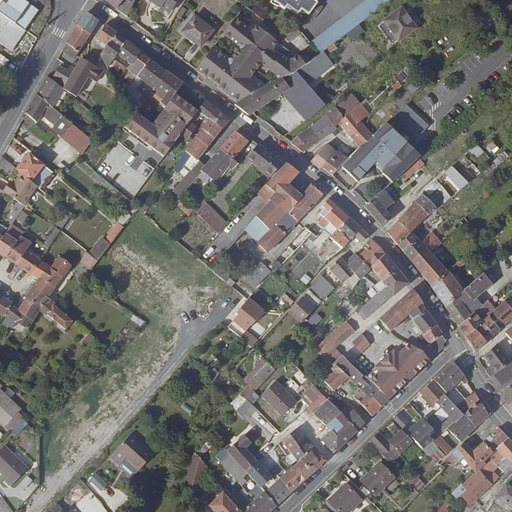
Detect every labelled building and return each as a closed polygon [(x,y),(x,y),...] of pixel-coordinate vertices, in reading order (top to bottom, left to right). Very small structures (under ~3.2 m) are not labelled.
[(0,42),(11,51),(40,10),(25,0),(22,0),(21,3),(7,22),(4,26),(0,31),(0,42)] [(21,3),(17,0),(13,7),(16,9),(21,3)] [(104,0),(116,9),(127,17),(135,0),(104,0)] [(177,0),(148,0),(170,13),(177,0)] [(271,0),(285,10),(287,7),(298,15),(301,10),(314,19),(323,7),(314,0),(271,0)] [(390,0),(364,0),(310,43),(319,55),(323,51),(390,0)] [(10,5),(6,2),(3,5),(5,7),(1,11),(4,13),(10,5)] [(416,28),(401,8),(384,21),(398,41),(416,28)] [(240,12),(235,18),(252,31),(256,25),(240,12)] [(78,25),(90,35),(99,21),(90,14),(83,15),(78,25)] [(213,30),(195,15),(181,32),(199,47),(213,30)] [(237,103),(271,82),(293,74),(305,65),(297,55),(296,56),(290,60),(281,53),(280,54),(273,49),(278,42),(256,25),(252,31),(235,18),(199,65),(195,70),(200,74),(205,78),(207,76),(219,86),(217,87),(237,103)] [(79,52),(90,35),(78,25),(66,43),(67,44),(62,50),(75,59),(79,52)] [(97,38),(107,45),(111,41),(116,34),(118,33),(106,25),(97,38)] [(296,27),(283,36),(289,43),(301,33),(296,27)] [(116,34),(111,41),(121,49),(127,42),(116,34)] [(111,41),(107,45),(103,51),(114,59),(117,54),(121,49),(111,41)] [(121,49),(117,54),(131,65),(141,52),(127,41),(127,42),(121,49)] [(296,56),(278,42),(273,49),(280,54),(281,53),(290,60),(296,56)] [(456,53),(452,47),(443,55),(447,61),(456,53)] [(114,59),(103,51),(101,55),(107,69),(114,59)] [(312,117),(325,106),(313,91),(318,86),(310,75),(316,70),(320,76),(334,65),(323,51),(319,55),(305,65),(293,74),(271,82),(237,103),(234,105),(248,115),(282,93),(288,89),(300,103),(294,107),(301,116),(307,111),(312,117)] [(133,74),(121,89),(127,92),(131,86),(138,77),(150,61),(151,59),(141,52),(131,65),(127,69),(133,74)] [(492,58),(495,62),(488,68),(494,76),(502,71),(510,64),(511,62),(511,56),(508,52),(503,56),(499,52),(492,58)] [(59,67),(51,80),(60,87),(63,89),(76,97),(88,78),(97,83),(103,72),(82,59),(75,70),(71,67),(68,72),(59,67)] [(128,92),(138,101),(144,105),(150,98),(151,96),(144,91),(142,94),(136,90),(143,81),(153,88),(165,72),(150,61),(138,77),(131,86),(127,92),(128,92)] [(407,65),(396,73),(405,84),(416,75),(407,65)] [(422,75),(430,81),(437,74),(429,67),(422,75)] [(157,92),(164,98),(161,102),(166,106),(182,85),(183,83),(166,71),(165,72),(153,88),(157,92)] [(37,95),(48,104),(54,109),(64,90),(63,89),(60,87),(51,80),(47,77),(37,95)] [(164,98),(157,92),(153,88),(143,81),(136,90),(142,94),(144,91),(151,96),(150,98),(157,103),(155,105),(157,107),(160,103),(161,102),(164,98)] [(190,91),(182,85),(164,108),(171,114),(186,99),(192,92),(190,91)] [(288,89),(282,93),(294,107),(300,103),(288,89)] [(133,107),(138,101),(128,92),(123,99),(133,107)] [(351,94),(337,106),(327,114),(334,124),(338,122),(360,103),(351,94)] [(55,126),(52,129),(61,137),(72,124),(54,109),(48,104),(37,95),(26,113),(27,114),(37,123),(42,114),(55,126)] [(196,112),(208,121),(222,130),(229,121),(218,110),(217,111),(209,104),(205,101),(196,112)] [(360,103),(338,122),(341,126),(360,147),(367,141),(372,136),(361,122),(370,115),(360,103)] [(398,113),(417,132),(426,124),(407,105),(398,113)] [(389,106),(382,110),(388,118),(394,113),(389,106)] [(164,108),(162,111),(169,117),(171,114),(164,108)] [(312,117),(307,111),(301,116),(306,121),(312,117)] [(34,126),(37,123),(27,114),(24,118),(34,126)] [(327,114),(310,126),(320,140),(341,126),(338,122),(334,124),(327,114)] [(391,118),(373,135),(377,140),(395,124),(391,118)] [(103,124),(98,120),(93,127),(98,131),(103,124)] [(222,130),(208,121),(196,137),(208,147),(222,130)] [(189,122),(180,135),(187,140),(197,128),(189,122)] [(92,141),(72,124),(61,137),(82,155),(92,141)] [(320,140),(310,126),(298,135),(290,143),(303,153),(320,140)] [(246,157),(258,145),(239,128),(220,150),(231,158),(233,160),(238,165),(246,157)] [(208,147),(196,137),(185,151),(186,152),(173,170),(179,174),(187,161),(194,167),(200,161),(198,159),(203,153),(208,147)] [(496,146),(491,140),(487,144),(492,150),(496,146)] [(343,164),(332,175),(340,184),(352,173),(353,174),(359,169),(358,167),(367,159),(387,186),(401,175),(420,158),(422,156),(417,151),(403,164),(404,165),(398,171),(390,161),(380,148),(376,152),(367,141),(360,147),(347,160),(343,164)] [(335,151),(326,144),(310,162),(320,169),(322,167),(330,156),(329,156),(335,151)] [(477,144),(471,150),(477,157),(484,151),(477,144)] [(283,164),(258,145),(246,157),(271,177),(283,164)] [(200,161),(194,167),(167,196),(188,217),(194,211),(180,197),(202,172),(214,182),(228,166),(232,171),(238,165),(233,160),(231,158),(220,150),(205,166),(200,161)] [(343,156),(335,151),(329,156),(330,156),(322,167),(332,175),(343,164),(347,160),(343,156)] [(21,173),(31,182),(40,171),(45,165),(29,153),(16,168),(15,170),(21,173)] [(502,154),(494,161),(498,166),(506,159),(502,154)] [(465,155),(452,167),(460,175),(472,164),(465,155)] [(0,166),(11,175),(15,170),(16,168),(2,157),(0,160),(0,166)] [(400,163),(395,157),(390,161),(398,171),(404,165),(403,164),(401,162),(400,163)] [(420,158),(401,175),(405,180),(416,170),(424,163),(420,158)] [(288,185),(297,175),(299,173),(287,163),(266,185),(291,208),(301,196),(288,185)] [(495,168),(491,163),(483,170),(487,175),(495,168)] [(460,175),(452,167),(445,173),(460,190),(474,178),(466,170),(460,175)] [(47,177),(40,171),(31,182),(38,187),(39,187),(47,177)] [(13,182),(5,193),(24,206),(38,187),(31,182),(21,173),(13,183),(13,182)] [(310,186),(297,175),(288,185),(301,196),(310,186)] [(441,185),(437,180),(425,190),(429,195),(437,188),(441,185)] [(3,191),(5,193),(13,182),(10,181),(3,191)] [(268,200),(274,193),(266,185),(265,184),(259,191),(268,200)] [(310,186),(301,196),(291,208),(288,212),(298,222),(308,211),(323,195),(311,185),(310,186)] [(451,198),(441,185),(437,188),(444,197),(440,201),(443,205),(451,198)] [(384,189),(364,206),(382,227),(391,218),(385,210),(394,202),(398,199),(396,196),(392,200),(384,189)] [(422,194),(414,202),(428,216),(436,209),(437,211),(443,205),(440,201),(434,206),(422,194)] [(337,230),(349,217),(328,199),(322,206),(325,209),(320,214),(324,217),(318,224),(323,228),(324,227),(329,222),(337,230)] [(218,234),(219,233),(228,223),(204,200),(194,211),(218,234)] [(428,216),(414,202),(398,221),(410,233),(411,231),(428,216)] [(8,230),(12,225),(23,208),(17,203),(2,225),(5,228),(8,230)] [(63,207),(58,213),(61,215),(55,224),(62,229),(73,214),(63,207)] [(275,225),(282,218),(275,211),(263,224),(270,231),(275,225)] [(275,225),(286,235),(298,222),(288,212),(282,218),(275,225)] [(286,235),(275,225),(270,231),(263,224),(255,216),(244,231),(267,253),(286,235)] [(349,217),(337,230),(350,240),(354,236),(360,228),(349,217)] [(410,233),(398,221),(387,233),(399,246),(410,233)] [(118,222),(104,240),(110,245),(124,227),(118,222)] [(324,227),(333,234),(337,230),(329,222),(324,227)] [(313,223),(308,230),(312,233),(318,227),(313,223)] [(3,238),(0,241),(0,253),(6,258),(21,236),(23,233),(12,225),(8,230),(5,234),(3,238)] [(305,227),(289,245),(296,251),(299,247),(308,238),(312,233),(308,230),(305,227)] [(317,237),(321,233),(323,232),(318,227),(312,233),(317,237)] [(56,228),(43,246),(48,249),(61,232),(56,228)] [(360,228),(354,236),(361,243),(368,236),(360,228)] [(350,240),(337,230),(333,234),(330,238),(343,249),(350,240)] [(410,233),(399,246),(411,261),(426,248),(430,253),(442,243),(432,232),(421,243),(411,231),(410,233)] [(219,233),(218,234),(197,258),(204,264),(226,240),(219,233)] [(317,237),(312,233),(308,238),(313,243),(317,237)] [(321,233),(317,237),(313,243),(315,245),(324,235),(322,234),(321,233)] [(235,235),(229,240),(233,244),(238,238),(235,235)] [(315,245),(319,249),(328,239),(324,235),(315,245)] [(21,236),(6,258),(16,264),(26,250),(31,243),(21,236)] [(110,245),(104,240),(99,236),(87,251),(98,261),(110,245)] [(307,250),(313,243),(308,238),(299,247),(303,250),(305,248),(307,250)] [(343,249),(330,238),(328,239),(319,249),(330,259),(343,249)] [(362,248),(356,254),(370,268),(371,267),(385,254),(371,239),(366,243),(369,246),(364,250),(362,248)] [(267,268),(272,272),(273,274),(282,266),(281,266),(283,264),(296,251),(289,245),(276,259),(267,268)] [(330,259),(319,249),(315,245),(309,252),(323,266),(330,259)] [(447,272),(430,253),(426,248),(411,261),(431,286),(447,272)] [(26,250),(16,264),(31,274),(40,260),(41,260),(26,250)] [(370,268),(356,254),(355,253),(345,261),(348,265),(355,273),(345,283),(351,291),(356,284),(360,280),(370,268)] [(381,280),(382,282),(398,269),(385,253),(385,254),(371,267),(381,280)] [(473,257),(468,253),(448,271),(462,291),(466,288),(455,272),(466,264),(473,257)] [(343,284),(345,283),(355,273),(348,265),(345,261),(341,255),(329,268),(343,284)] [(33,286),(49,298),(57,285),(72,266),(58,257),(51,267),(40,260),(31,274),(38,279),(33,286)] [(254,289),(272,272),(267,268),(262,262),(245,278),(254,289)] [(219,276),(224,269),(217,263),(211,270),(219,276)] [(386,286),(378,293),(358,309),(365,319),(408,282),(398,270),(398,269),(382,282),(386,286)] [(447,272),(431,286),(446,307),(462,291),(448,271),(447,272)] [(492,284),(484,273),(463,290),(462,291),(446,307),(458,326),(473,313),(478,309),(473,301),(492,284)] [(321,275),(310,287),(323,300),(335,288),(321,275)] [(230,278),(226,282),(232,287),(236,283),(230,278)] [(370,287),(360,280),(356,284),(367,291),(370,287)] [(375,285),(373,287),(378,293),(386,286),(382,282),(381,280),(375,285)] [(248,299),(253,293),(239,281),(232,287),(248,299)] [(33,286),(25,297),(41,309),(66,330),(73,322),(54,306),(56,304),(51,300),(49,298),(33,286)] [(391,331),(403,320),(423,303),(413,289),(380,319),(391,331)] [(284,311),(294,301),(285,294),(280,299),(275,304),(284,311)] [(0,312),(4,316),(12,303),(0,295),(0,312)] [(41,309),(25,297),(18,307),(35,319),(41,309)] [(227,327),(253,348),(259,340),(250,332),(266,311),(250,298),(227,327)] [(298,300),(289,310),(302,322),(311,312),(298,300)] [(481,322),(474,329),(486,342),(493,336),(500,330),(507,323),(511,318),(511,308),(505,300),(495,309),(494,310),(487,317),(481,322)] [(458,326),(465,337),(474,329),(481,322),(477,317),(482,313),(487,317),(494,310),(487,301),(487,302),(479,308),(478,309),(473,313),(458,326)] [(6,317),(14,304),(12,303),(4,316),(6,317)] [(423,335),(435,325),(437,324),(426,309),(423,303),(410,314),(414,318),(413,320),(415,322),(409,327),(418,338),(422,335),(423,335)] [(14,304),(6,317),(3,324),(9,326),(13,329),(13,328),(16,323),(25,328),(28,330),(35,319),(18,307),(14,304)] [(315,309),(305,320),(312,327),(322,316),(320,314),(315,309)] [(132,320),(142,326),(144,321),(134,316),(132,320)] [(353,328),(345,319),(315,348),(328,360),(332,363),(342,355),(334,345),(353,328)] [(16,323),(13,328),(21,333),(25,328),(16,323)] [(0,337),(3,339),(9,326),(3,324),(0,330),(0,337)] [(435,325),(423,335),(422,335),(429,345),(430,344),(436,354),(437,354),(443,347),(443,345),(443,342),(445,341),(435,325)] [(29,330),(28,330),(25,328),(21,333),(21,334),(24,336),(29,330)] [(474,329),(465,337),(475,353),(486,342),(474,329)] [(90,333),(81,343),(88,349),(97,339),(90,333)] [(362,353),(371,345),(363,336),(361,338),(361,337),(353,344),(362,353)] [(404,343),(395,351),(399,355),(409,346),(404,343)] [(510,363),(496,344),(484,355),(495,370),(497,373),(510,363)] [(376,388),(388,401),(430,361),(422,351),(409,346),(399,355),(395,351),(375,368),(376,369),(379,373),(370,381),(376,388)] [(194,354),(201,361),(207,354),(201,347),(194,354)] [(205,360),(212,367),(218,361),(211,354),(205,360)] [(332,363),(348,377),(355,385),(359,381),(364,387),(363,388),(381,407),(388,401),(376,388),(370,381),(369,381),(367,377),(353,362),(350,364),(349,363),(342,355),(332,363)] [(249,385),(254,391),(255,391),(261,385),(253,377),(267,362),(263,358),(242,380),(249,385)] [(197,366),(205,375),(212,367),(205,360),(204,359),(197,366)] [(333,390),(348,377),(332,363),(328,360),(319,367),(330,376),(324,381),(333,390)] [(463,375),(452,361),(432,380),(444,394),(445,396),(455,406),(456,408),(463,415),(479,400),(475,392),(464,398),(460,401),(449,389),(458,380),(464,386),(469,382),(463,375)] [(253,377),(261,385),(275,370),(267,362),(253,377)] [(488,379),(496,390),(511,377),(511,363),(511,364),(511,363),(510,363),(497,373),(490,378),(488,379)] [(212,367),(205,375),(213,382),(220,374),(212,367)] [(485,370),(489,375),(490,378),(497,373),(495,370),(493,372),(490,367),(485,370)] [(376,369),(367,377),(369,381),(370,381),(379,373),(376,369)] [(281,416),(297,401),(276,380),(260,395),(281,416)] [(432,405),(436,402),(445,396),(444,394),(432,380),(419,392),(432,405)] [(354,386),(359,392),(361,390),(363,388),(364,387),(359,381),(355,385),(354,386)] [(0,424),(4,428),(9,433),(22,419),(24,417),(19,413),(22,410),(10,399),(15,394),(9,388),(4,394),(0,389),(0,388),(3,386),(0,383),(0,424)] [(511,383),(500,394),(509,405),(511,402),(511,383)] [(249,385),(241,394),(246,399),(254,391),(249,385)] [(313,385),(300,396),(302,399),(315,387),(313,385)] [(315,387),(302,399),(309,406),(322,394),(315,387)] [(361,390),(359,392),(353,397),(372,416),(381,407),(363,388),(361,390)] [(254,392),(247,400),(252,404),(258,397),(257,397),(258,395),(254,392)] [(246,399),(241,394),(230,404),(236,411),(247,400),(246,399)] [(354,410),(346,417),(327,400),(322,394),(307,408),(314,413),(332,431),(322,439),(334,453),(365,423),(354,410)] [(438,416),(428,424),(438,436),(439,435),(447,428),(454,422),(463,415),(456,408),(455,406),(445,396),(436,402),(444,411),(449,416),(443,421),(438,416)] [(252,404),(247,400),(236,411),(245,420),(251,414),(247,410),(252,405),(252,404)] [(479,400),(463,415),(476,428),(489,416),(479,400)] [(444,411),(438,416),(443,421),(449,416),(444,411)] [(399,412),(392,419),(402,429),(409,422),(399,412)] [(454,422),(447,428),(460,442),(476,428),(463,415),(454,422)] [(406,433),(410,436),(422,449),(429,444),(432,441),(434,440),(436,438),(438,436),(428,424),(422,418),(416,424),(406,433)] [(22,419),(15,426),(23,434),(30,428),(22,419)] [(497,465),(505,458),(497,449),(509,438),(499,427),(483,441),(493,452),(489,455),(497,465)] [(23,434),(26,436),(32,430),(30,428),(23,434)] [(295,429),(284,439),(294,452),(300,458),(310,450),(313,448),(310,444),(311,443),(306,437),(305,438),(306,438),(303,440),(295,429)] [(388,442),(399,454),(412,441),(402,430),(388,442)] [(400,455),(399,454),(388,442),(379,432),(369,441),(391,464),(400,455)] [(130,434),(110,456),(119,464),(124,458),(138,471),(154,454),(130,434)] [(230,454),(238,446),(255,465),(257,463),(258,462),(245,448),(251,442),(244,435),(227,450),(230,454)] [(438,436),(436,438),(449,453),(453,449),(439,435),(438,436)] [(434,440),(432,441),(438,447),(439,446),(447,454),(449,453),(436,438),(434,440)] [(505,458),(497,465),(499,466),(504,472),(511,463),(511,442),(509,438),(497,449),(505,458)] [(294,452),(284,439),(278,444),(287,457),(291,464),(300,458),(294,452)] [(489,455),(493,452),(483,441),(473,451),(464,442),(452,453),(447,458),(454,466),(459,461),(462,459),(472,470),(489,455)] [(422,449),(432,459),(438,454),(429,444),(422,449)] [(5,446),(0,450),(0,472),(7,479),(5,481),(11,487),(28,468),(5,446)] [(238,446),(230,454),(247,472),(255,465),(238,446)] [(226,450),(220,455),(224,460),(230,454),(227,450),(226,450)] [(301,459),(313,473),(322,465),(321,465),(326,460),(323,456),(318,460),(312,452),(310,450),(300,458),(301,459)] [(427,459),(420,451),(416,455),(421,460),(415,466),(417,469),(427,459)] [(192,455),(191,463),(190,465),(185,488),(197,491),(205,464),(195,453),(192,455)] [(224,460),(221,464),(238,482),(247,473),(247,472),(230,454),(224,460)] [(497,465),(489,455),(472,470),(475,473),(462,484),(467,489),(461,495),(470,504),(476,499),(499,477),(494,471),(499,466),(497,465)] [(279,478),(292,493),(313,473),(301,459),(279,478)] [(258,485),(260,487),(270,479),(273,483),(275,482),(272,479),(257,463),(255,465),(247,472),(247,473),(254,481),(258,485)] [(379,463),(360,481),(375,496),(394,477),(379,463)] [(101,493),(108,485),(96,472),(88,480),(101,493)] [(416,472),(406,481),(410,485),(420,476),(416,472)] [(247,473),(238,482),(245,489),(254,481),(247,473)] [(264,491),(277,506),(292,493),(279,478),(275,482),(273,483),(264,491)] [(260,487),(264,491),(273,483),(270,479),(260,487)] [(345,484),(327,501),(338,511),(348,511),(361,500),(345,484)] [(511,507),(511,487),(506,484),(497,497),(511,507)] [(255,500),(265,511),(270,511),(277,506),(264,491),(260,487),(258,485),(255,488),(261,495),(255,500)] [(405,492),(411,498),(417,493),(411,487),(405,492)] [(241,511),(222,492),(209,506),(214,511),(241,511)] [(241,511),(265,511),(255,500),(241,511)]
